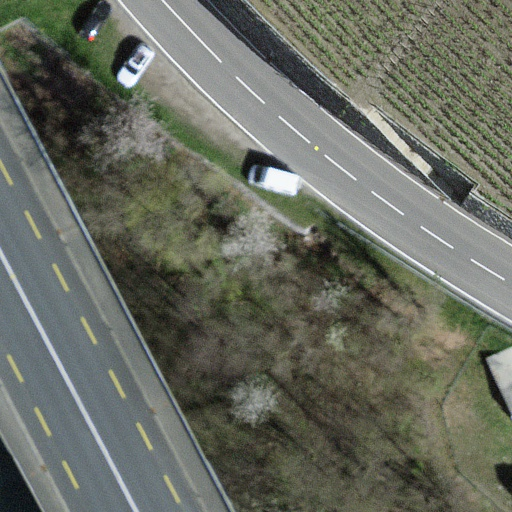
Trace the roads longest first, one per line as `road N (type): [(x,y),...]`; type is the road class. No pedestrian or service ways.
road 1 (tertiary): [(163,0),(289,125),(511,283)]
road 2 (primary): [(0,254),(135,511)]
road 3 (motorway): [(408,0),(511,236)]
